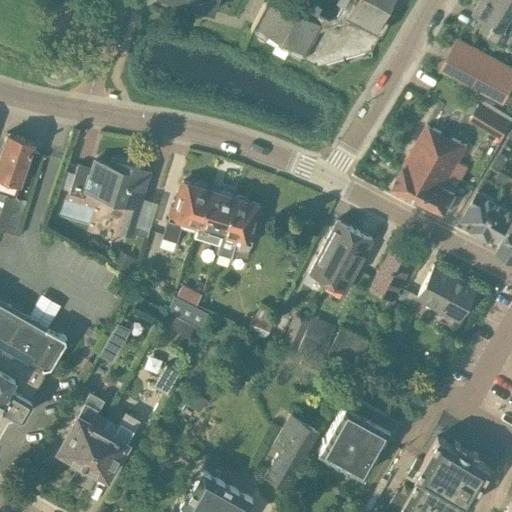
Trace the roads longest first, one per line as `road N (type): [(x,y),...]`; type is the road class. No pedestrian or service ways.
road 1 (residential): [(330,174),(196,131),(0,93)]
road 2 (residential): [(511,269),(330,174)]
road 3 (residential): [(330,174),(437,0)]
